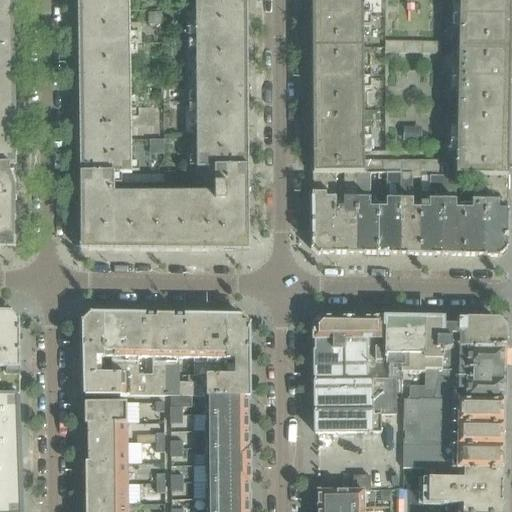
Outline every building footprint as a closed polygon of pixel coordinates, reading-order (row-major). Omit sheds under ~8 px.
[(11,22),(12,11),(13,3),(13,0),(0,0),(0,48),(14,48),(14,22),(11,22)] [(130,47),(129,0),(77,0),(77,10),(82,10),(78,29),(78,48),(130,47)] [(247,42),(247,17),(247,12),(242,12),(244,0),(195,0),(196,43),(247,42)] [(363,50),(362,0),(310,0),(311,50),(363,50)] [(510,51),(510,0),(460,0),(459,50),(510,51)] [(243,77),(246,64),(247,58),(247,42),(196,43),(197,107),(247,106),(247,77),(243,77)] [(402,56),(403,44),(384,43),(384,56),(402,56)] [(421,56),(422,44),(403,44),(402,56),(421,56)] [(440,57),(440,50),(441,45),(422,44),(421,56),(440,57)] [(131,111),(130,47),(78,48),(78,75),(83,75),(79,93),(79,112),(131,111)] [(12,82),(13,72),(14,64),(14,48),(0,48),(0,107),(15,108),(14,82),(12,82)] [(364,111),(363,50),(311,50),(311,112),(364,111)] [(509,114),(510,51),(459,50),(458,113),(509,114)] [(243,141),(246,129),(247,122),(247,106),(197,107),(197,171),(214,171),(248,170),(248,141),(243,141)] [(13,142),(14,131),(15,123),(15,108),(0,107),(0,168),(9,168),(16,168),(15,142),(13,142)] [(131,176),(131,111),(79,112),(79,139),(84,139),(80,158),(80,175),(114,175),(131,176)] [(364,161),(364,111),(311,112),(312,176),(335,176),(344,176),(356,176),(370,176),(387,175),(400,175),(412,175),(438,174),(439,162),(364,161)] [(508,178),(508,135),(509,114),(458,113),(456,177),(473,177),(486,177),(508,178)] [(14,237),(15,206),(14,206),(15,190),(9,175),(9,168),(0,168),(0,244),(13,245),(13,237),(14,237)] [(248,198),(248,170),(214,171),(214,195),(214,199),(248,198)] [(248,243),(248,198),(214,199),(214,195),(114,195),(114,175),(80,175),(80,247),(81,247),(81,252),(88,252),(104,246),(106,252),(113,252),(130,247),(131,252),(139,252),(155,247),(157,253),(165,253),(181,247),(183,253),(190,253),(227,253),(227,248),(248,248),(248,243)] [(399,257),(400,175),(387,175),(387,211),(378,211),(377,257),(399,257)] [(420,258),(420,211),(413,211),(413,202),(412,202),(412,175),(400,175),(399,257),(420,258)] [(335,256),(335,211),(334,201),(335,186),(335,176),(312,176),(312,248),(320,256),(335,256)] [(355,257),(356,176),(344,176),(343,211),(335,211),(335,256),(355,257)] [(377,257),(378,211),(370,211),(370,176),(356,176),(355,257),(377,257)] [(442,258),(442,177),(430,177),(430,211),(420,211),(420,258),(442,258)] [(464,258),(463,212),(455,211),(455,177),(442,177),(442,258),(464,258)] [(485,259),(486,189),(486,177),(473,177),(472,212),(463,212),(464,258),(485,259)] [(507,213),(508,178),(486,177),(486,189),(498,189),(498,212),(507,213)] [(506,251),(507,213),(498,212),(498,189),(486,189),(485,259),(498,259),(506,251)] [(0,395),(17,396),(18,396),(19,396),(19,360),(18,323),(19,323),(10,315),(0,314),(0,395)] [(102,360),(103,316),(91,316),(90,316),(82,323),(82,324),(83,375),(101,374),(100,360),(102,360)] [(124,375),(123,317),(111,316),(103,316),(102,360),(111,360),(111,374),(124,375)] [(144,360),(144,317),(123,317),(124,375),(138,375),(138,360),(144,360)] [(165,399),(165,317),(144,317),(144,360),(152,359),(153,377),(152,398),(164,399),(165,399)] [(185,360),(185,318),(165,317),(165,399),(186,399),(186,385),(179,385),(178,359),(185,360)] [(205,376),(205,318),(185,318),(185,360),(187,360),(193,360),(193,376),(205,376)] [(225,362),(225,318),(205,318),(205,376),(219,375),(219,362),(225,362)] [(249,375),(249,327),(249,326),(242,319),(241,318),(241,319),(225,318),(225,362),(226,362),(234,362),(234,375),(249,375)] [(374,367),(384,368),(385,322),(381,321),(361,321),(334,321),(334,320),(321,320),(313,328),(313,342),(314,342),(314,435),(317,435),(358,436),(372,436),(372,435),(381,435),(381,425),(381,419),(396,418),(396,414),(396,383),(387,382),(367,382),(367,366),(374,366),(374,367)] [(457,376),(457,349),(504,350),(505,331),(497,323),(385,322),(384,368),(387,368),(387,382),(396,383),(402,383),(402,376),(425,376),(425,373),(432,373),(442,373),(442,376),(457,376)] [(504,373),(504,350),(457,349),(457,376),(457,380),(472,381),(472,377),(489,377),(489,373),(504,373)] [(503,403),(504,373),(489,373),(489,377),(472,377),(472,381),(457,380),(457,390),(452,390),(452,401),(503,403)] [(152,398),(153,377),(138,377),(138,375),(124,375),(111,374),(111,376),(101,376),(101,374),(83,375),(84,397),(87,397),(87,398),(111,398),(126,398),(152,398)] [(249,400),(249,375),(234,375),(234,378),(220,378),(219,375),(205,376),(193,376),(193,378),(188,378),(188,385),(186,385),(186,399),(204,399),(247,399),(247,400),(249,400)] [(0,511),(20,511),(17,396),(0,395),(0,511)] [(247,416),(247,400),(247,399),(204,399),(204,409),(208,409),(208,417),(247,416)] [(503,426),(503,403),(452,401),(442,401),(433,401),(403,402),(403,413),(402,425),(503,426)] [(126,425),(126,405),(87,405),(85,405),(85,426),(126,425)] [(247,434),(247,416),(208,417),(208,425),(204,425),(204,435),(247,434)] [(182,426),(182,417),(169,417),(169,425),(182,426)] [(127,445),(126,425),(85,426),(85,427),(87,427),(88,446),(127,445)] [(502,449),(503,426),(402,425),(402,447),(437,448),(502,449)] [(247,450),(247,434),(204,435),(205,445),(208,444),(208,451),(247,450)] [(164,445),(164,436),(156,436),(156,445),(164,445)] [(182,451),(182,443),(170,443),(170,451),(182,451)] [(127,466),(127,445),(88,446),(88,465),(85,465),(85,466),(127,466)] [(164,455),(164,445),(156,445),(156,455),(164,455)] [(502,472),(502,449),(437,448),(437,460),(447,460),(456,462),(456,471),(456,472),(462,471),(502,472)] [(249,467),(249,450),(247,450),(208,451),(209,458),(205,458),(205,468),(249,467)] [(182,459),(182,451),(170,451),(170,459),(182,459)] [(127,486),(127,466),(85,466),(85,487),(127,486)] [(249,485),(249,467),(205,468),(205,479),(209,479),(209,485),(247,485),(249,485)] [(501,511),(501,495),(502,472),(462,471),(462,481),(418,480),(418,492),(400,492),(399,492),(399,493),(398,511),(406,511),(407,498),(418,498),(418,506),(462,507),(461,511),(501,511)] [(164,486),(164,476),(156,476),(156,486),(164,486)] [(183,485),(183,477),(170,477),(170,485),(183,485)] [(183,493),(183,485),(170,485),(170,493),(183,493)] [(247,501),(247,485),(209,485),(209,492),(205,492),(205,502),(247,501)] [(127,506),(127,486),(85,487),(86,507),(127,506)] [(164,495),(164,486),(156,486),(156,496),(164,495)] [(318,493),(318,511),(362,511),(362,493),(318,493)] [(247,511),(247,501),(205,502),(205,511),(247,511)]
